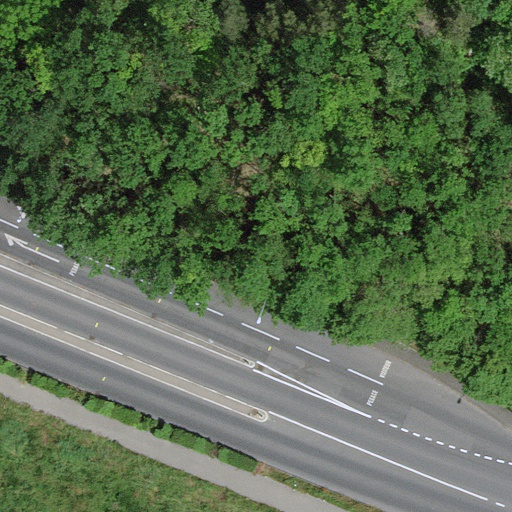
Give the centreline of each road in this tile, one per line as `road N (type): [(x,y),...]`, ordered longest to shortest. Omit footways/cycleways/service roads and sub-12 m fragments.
road 1 (unclassified): [(399,458),(304,370),(0,222)]
road 2 (tertiary): [(0,301),(399,458)]
road 3 (tertiary): [(399,458),(511,501)]
